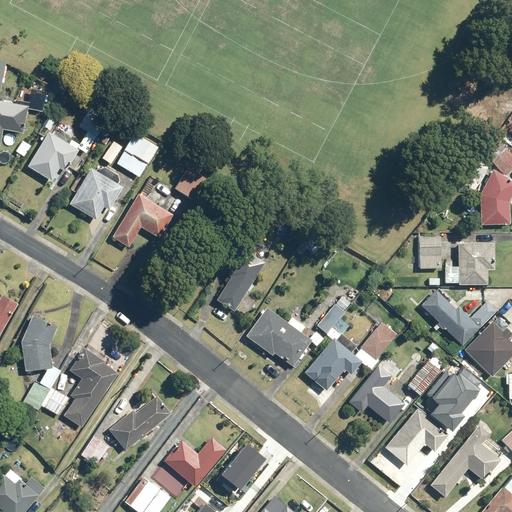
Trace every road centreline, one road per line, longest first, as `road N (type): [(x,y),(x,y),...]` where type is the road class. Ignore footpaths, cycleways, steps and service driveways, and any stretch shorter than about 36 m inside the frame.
road 1 (residential): [(0,227),(155,323),(387,511)]
road 2 (unknown): [(214,372),(97,511)]
